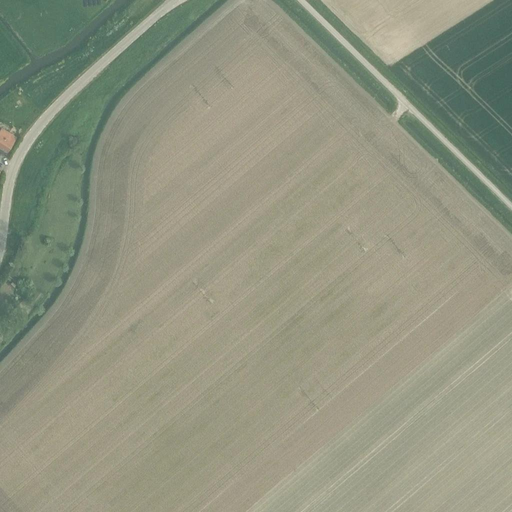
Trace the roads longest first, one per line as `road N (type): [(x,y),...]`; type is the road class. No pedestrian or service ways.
road 1 (tertiary): [(0,246),(8,184),(24,145),(173,0)]
road 2 (unclassified): [(511,207),(300,0)]
